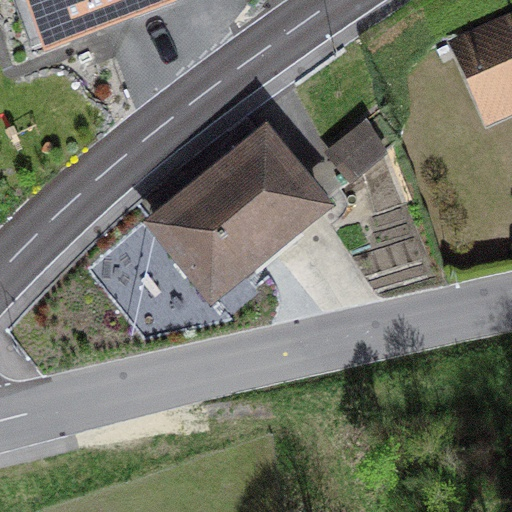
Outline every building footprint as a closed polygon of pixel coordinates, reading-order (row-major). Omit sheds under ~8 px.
[(184,0),(22,0),(44,59),(187,7),(184,0)] [(511,13),(446,44),(485,131),(511,119),(511,13)] [(321,160),(344,192),(391,158),(367,126),(321,160)] [(141,230),(210,317),(336,216),(267,130),(141,230)] [(168,266),(144,284),(163,309),(187,291),(168,266)]
